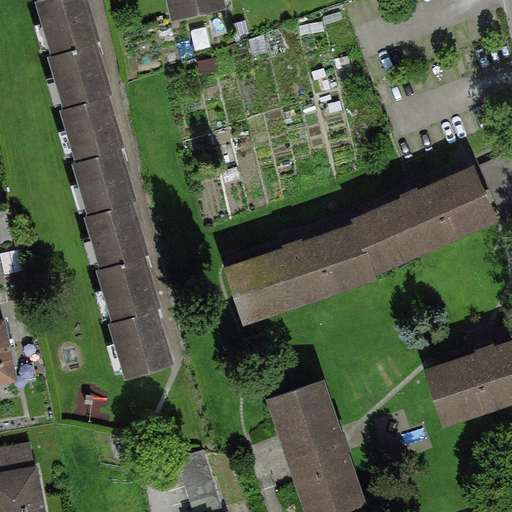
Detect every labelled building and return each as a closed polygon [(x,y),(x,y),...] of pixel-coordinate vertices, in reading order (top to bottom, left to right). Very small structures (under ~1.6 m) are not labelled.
[(88,0),(46,0),(39,2),(130,375),(177,363),(88,0)] [(223,0),(165,0),(169,16),(224,3),(223,0)] [(354,226),(372,268),(495,216),(474,168),(351,220),(354,226)] [(354,226),(229,268),(245,318),(374,274),(372,268),(354,226)] [(14,316),(0,319),(0,385),(28,379),(14,316)] [(511,349),(439,372),(455,422),(511,403),(511,349)] [(324,383),(270,400),(306,511),(313,511),(360,497),(324,383)] [(202,456),(181,462),(196,511),(198,511),(218,506),(202,456)] [(43,511),(36,468),(0,474),(0,511),(43,511)]
